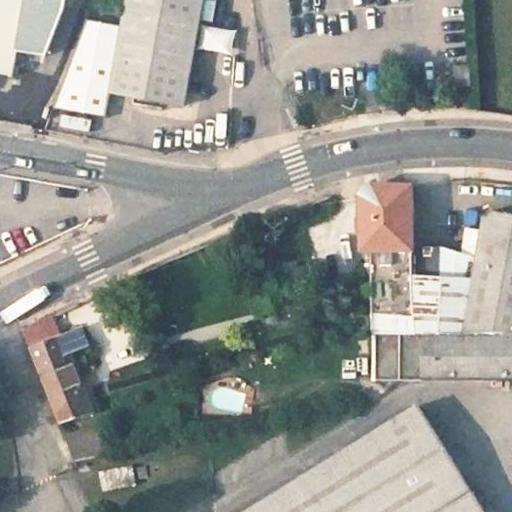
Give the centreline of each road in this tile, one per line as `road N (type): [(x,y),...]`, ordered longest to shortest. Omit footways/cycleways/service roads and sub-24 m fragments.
road 1 (tertiary): [(192,199),(380,150),(460,142),(511,149)]
road 2 (tertiary): [(0,301),(192,199)]
road 3 (unclassified): [(192,199),(65,161)]
